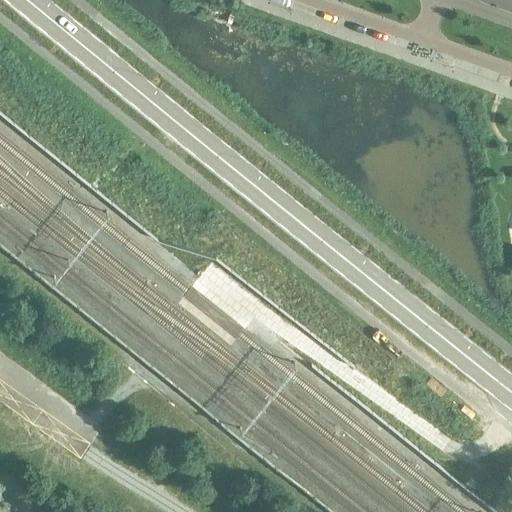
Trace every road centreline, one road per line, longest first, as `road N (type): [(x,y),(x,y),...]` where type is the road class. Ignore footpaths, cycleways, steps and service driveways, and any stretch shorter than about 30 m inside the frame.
road 1 (secondary): [(511,390),(25,0)]
road 2 (residential): [(307,0),(422,40)]
